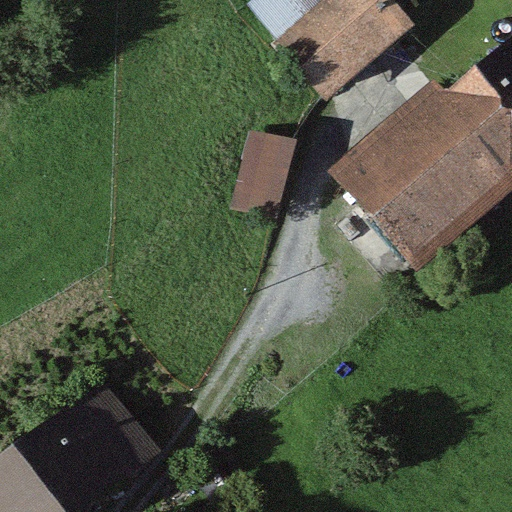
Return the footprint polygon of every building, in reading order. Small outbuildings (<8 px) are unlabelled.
[(228,0),(324,114),(415,38),(383,0),(228,0)] [(511,36),(327,181),(409,286),(511,205),(511,36)] [(259,105),(241,184),(286,194),(304,115),(259,105)] [(57,400),(116,486),(154,459),(95,374),(57,400)] [(57,400),(0,439),(0,511),(77,511),(116,486),(57,400)]
